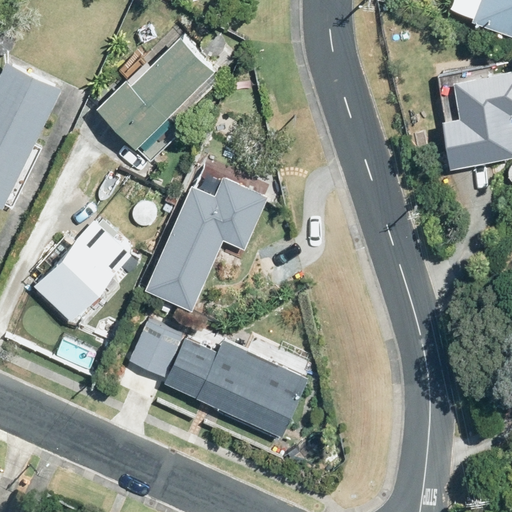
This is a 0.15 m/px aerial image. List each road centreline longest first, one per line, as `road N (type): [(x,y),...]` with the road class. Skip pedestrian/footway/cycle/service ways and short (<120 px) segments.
road 1 (residential): [(328,0),(331,47),(426,368),(417,511)]
road 2 (residential): [(241,511),(0,401)]
